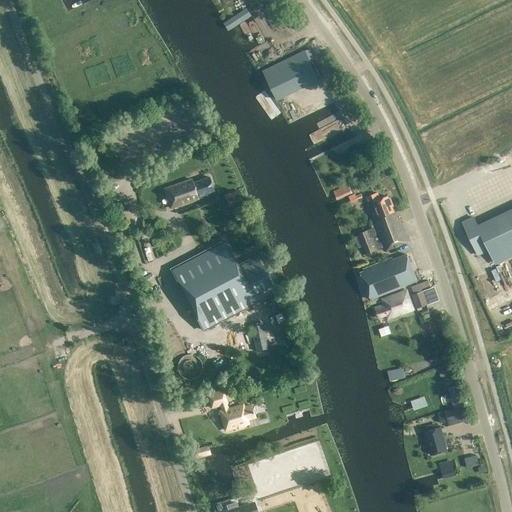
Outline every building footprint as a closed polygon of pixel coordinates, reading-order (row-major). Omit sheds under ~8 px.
[(251,15),(247,8),(226,19),(231,27),(251,15)] [(263,71),(277,100),(318,79),(310,61),(314,59),(309,48),(263,71)] [(483,166),(496,163),(495,158),(482,161),(483,166)] [(164,188),(171,208),(206,195),(205,194),(213,191),(208,177),(192,183),(191,179),(164,188)] [(224,195),(229,206),(242,201),(240,197),(237,190),(224,195)] [(120,195),(123,207),(129,205),(127,193),(120,195)] [(369,206),(374,204),(376,211),(371,213),(374,221),(375,224),(395,216),(388,196),(380,199),(378,193),(366,197),(369,206)] [(474,217),(462,223),(477,254),(488,249),(494,261),(511,252),(511,208),(477,225),(474,217)] [(396,219),(395,216),(375,224),(376,226),(358,233),(365,253),(384,246),(386,250),(408,242),(399,218),(396,219)] [(238,265),(225,240),(170,269),(203,330),(255,302),(254,300),(278,287),(265,263),(268,261),(264,252),(238,265)] [(406,254),(360,272),(371,299),(417,280),(406,254)] [(383,304),(374,307),(378,317),(386,315),(388,318),(413,310),(407,291),(381,299),(383,304)] [(412,295),(416,308),(427,304),(422,291),(412,295)] [(488,303),(480,307),(483,312),(491,308),(488,303)] [(249,327),(255,351),(268,348),(262,324),(249,327)] [(175,329),(162,334),(172,356),(185,350),(175,329)] [(439,368),(441,384),(452,383),(450,366),(439,368)] [(222,390),(207,395),(211,407),(219,405),(221,410),(219,411),(225,430),(237,426),(239,427),(243,426),(245,424),(243,420),(254,416),(250,405),(243,407),(242,404),(227,408),(222,390)] [(408,398),(412,407),(425,401),(420,392),(408,398)] [(440,413),(443,423),(457,419),(454,409),(440,413)] [(424,432),(431,455),(446,451),(440,427),(424,432)] [(253,500),(226,510),(226,511),(256,511),(258,511),(253,500)]
